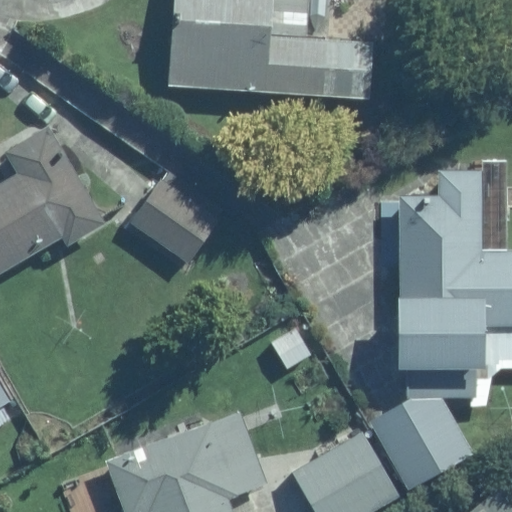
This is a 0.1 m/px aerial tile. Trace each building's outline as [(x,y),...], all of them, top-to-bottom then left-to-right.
[(279,0),(173,0),(168,88),(373,102),(377,40),(277,34),(279,0)] [(0,187),(0,274),(57,241),(63,251),(103,227),(52,141),(11,165),(18,177),(0,187)] [(405,264),(406,400),(369,421),(411,497),(475,462),(443,403),(468,402),(468,410),(495,409),(495,373),(511,372),(511,254),(503,254),(502,154),(462,155),(463,170),(434,171),(434,194),(382,195),(382,264),(405,264)] [(169,174),(131,224),(187,267),(225,217),(169,174)] [(0,384),(0,419),(15,411),(0,384)] [(237,414),(55,488),(64,511),(231,511),(227,501),(265,485),(237,414)] [(368,435),(291,478),(309,511),(376,511),(402,498),(368,435)] [(511,511),(511,504),(504,493),(479,511),(511,511)]
